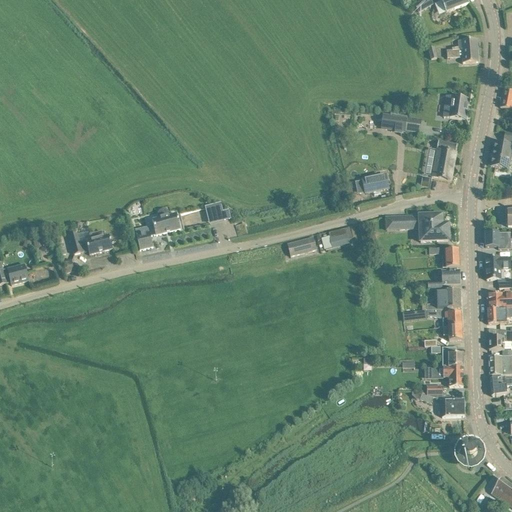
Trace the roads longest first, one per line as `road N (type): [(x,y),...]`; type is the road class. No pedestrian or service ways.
road 1 (unclassified): [(0,306),(405,205),(472,196)]
road 2 (tertiary): [(511,473),(493,452),(478,410),(472,196)]
road 3 (tertiary): [(472,196),(494,56),(485,0)]
